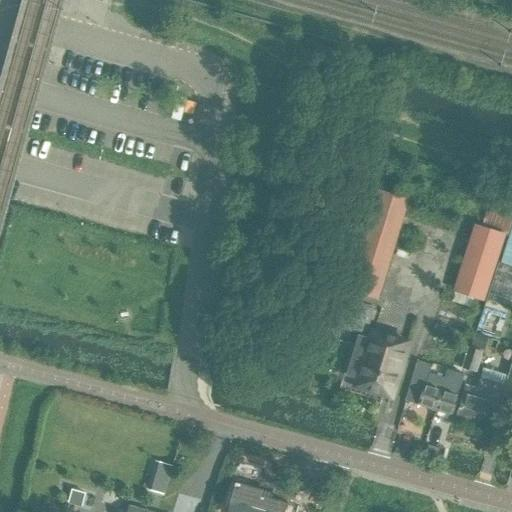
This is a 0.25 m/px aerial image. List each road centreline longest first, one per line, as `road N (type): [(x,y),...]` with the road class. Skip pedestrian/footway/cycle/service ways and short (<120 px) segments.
road 1 (unclassified): [(0,24),(15,10),(229,76),(189,350)]
road 2 (unclassified): [(511,501),(178,410),(189,350)]
